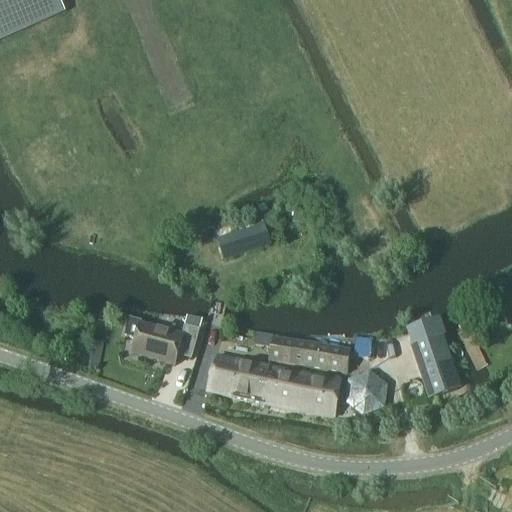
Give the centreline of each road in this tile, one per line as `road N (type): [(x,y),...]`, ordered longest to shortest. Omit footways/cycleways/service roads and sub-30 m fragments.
road 1 (tertiary): [(0,352),(290,456),(389,468),(473,456),(511,432)]
road 2 (track): [(191,420),(225,286)]
